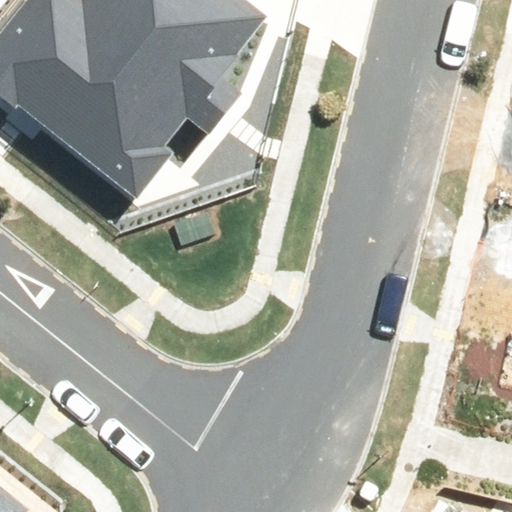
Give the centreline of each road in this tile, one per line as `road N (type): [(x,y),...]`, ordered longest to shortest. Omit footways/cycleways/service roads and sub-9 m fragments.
road 1 (residential): [(422,0),(310,429)]
road 2 (residential): [(273,500),(0,280)]
